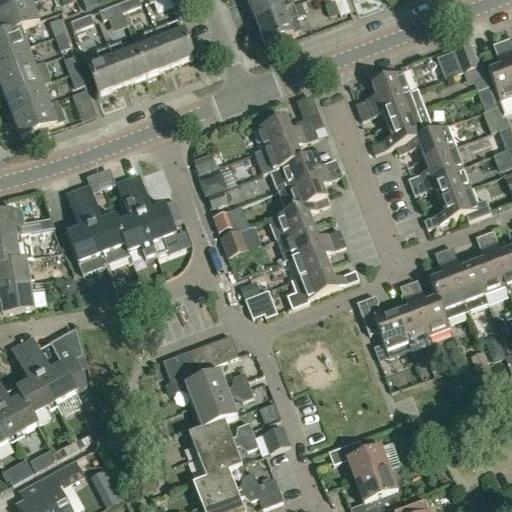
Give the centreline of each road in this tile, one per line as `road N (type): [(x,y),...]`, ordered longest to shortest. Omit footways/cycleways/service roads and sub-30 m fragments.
road 1 (residential): [(0,333),(103,316),(214,276)]
road 2 (unclassified): [(402,259),(319,69)]
road 3 (tertiary): [(319,69),(496,0)]
road 4 (residential): [(319,501),(256,338)]
road 5 (residential): [(256,338),(372,290),(402,259)]
road 6 (tertiary): [(0,187),(156,131)]
road 7 (residential): [(214,276),(156,131)]
